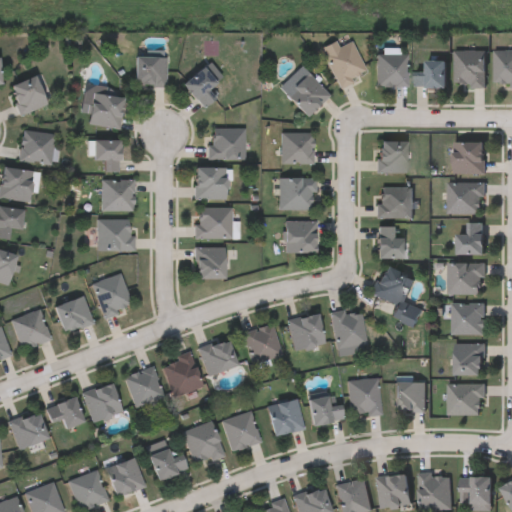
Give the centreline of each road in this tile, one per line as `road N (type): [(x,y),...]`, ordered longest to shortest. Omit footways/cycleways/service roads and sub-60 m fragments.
road 1 (residential): [(511,116),(355,118),(344,134),(346,279),(161,324),(0,388)]
road 2 (residential): [(511,444),(446,441),(322,459),(159,511)]
road 3 (residential): [(162,133),(169,322)]
